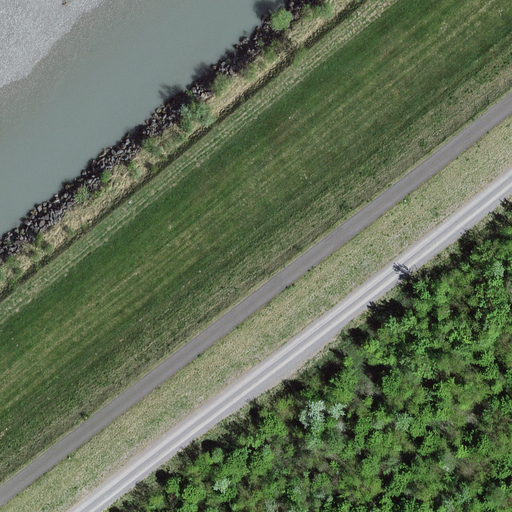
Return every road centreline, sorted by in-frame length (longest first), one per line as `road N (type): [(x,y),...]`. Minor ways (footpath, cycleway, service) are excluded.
road 1 (track): [(511,104),(0,498)]
road 2 (track): [(83,511),(511,183)]
